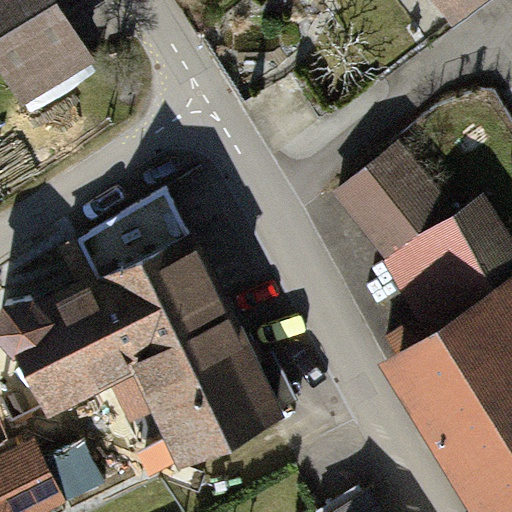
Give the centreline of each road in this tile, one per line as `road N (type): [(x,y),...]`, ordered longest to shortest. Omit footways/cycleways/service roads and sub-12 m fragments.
road 1 (residential): [(439,511),(210,105)]
road 2 (residential): [(0,245),(210,105)]
road 3 (residential): [(210,105),(142,0)]
